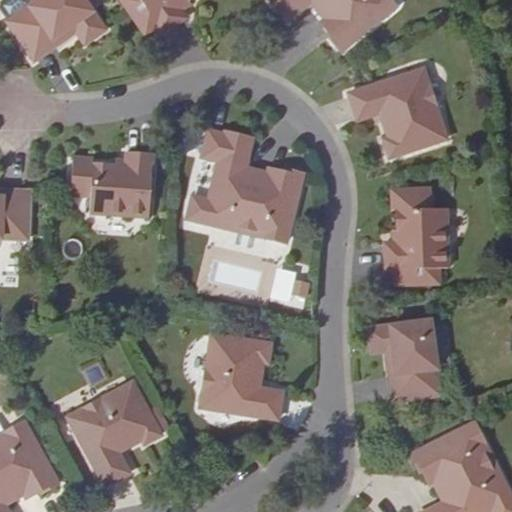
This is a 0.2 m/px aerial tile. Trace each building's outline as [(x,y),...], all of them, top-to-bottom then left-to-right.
[(71,26),(77,35),(84,44),(103,30),(91,11),(84,2),(83,0),(32,0),(32,3),(5,20),(32,59),(53,45),(56,43),(55,41),(67,32),(65,29),(71,26)] [(101,0),(87,0),(84,2),(91,11),(103,2),(101,0)] [(187,0),(119,0),(126,10),(138,1),(156,26),(162,34),(184,18),(178,10),(188,2),(187,0)] [(271,0),(287,20),(308,4),(312,0),(321,13),(326,9),(331,15),(321,22),(331,35),(329,36),(341,51),(397,7),(391,0),(271,0)] [(312,0),(308,4),(317,15),(321,13),(312,0)] [(138,1),(126,10),(144,34),(156,26),(138,1)] [(56,49),(77,35),(71,26),(65,29),(67,32),(55,41),(56,43),(53,45),(56,49)] [(422,70),(348,94),(356,121),(383,112),(386,120),(382,121),(388,138),(383,140),(389,158),(445,140),(422,70)] [(216,162),(223,135),(207,131),(201,158),(216,162)] [(243,169),(244,165),(251,139),(223,132),(223,135),(216,162),(207,201),(202,223),(229,230),(230,225),(263,233),(262,238),(285,244),(302,174),(283,170),(283,173),(267,170),(264,181),(257,179),(258,174),(243,169)] [(111,166),(71,163),(68,196),(89,196),(87,214),(148,218),(151,155),(125,153),(124,164),(111,163),(111,166)] [(72,157),(71,163),(111,166),(111,163),(111,160),(72,157)] [(259,169),(244,165),(243,169),(258,174),(259,169)] [(427,190),(395,191),(396,230),(393,231),(394,243),(383,244),(384,271),(394,270),(424,269),(425,285),(438,284),(437,270),(447,269),(445,209),(429,209),(427,190)] [(0,238),(26,240),(28,193),(0,191),(0,238)] [(185,220),(202,223),(207,201),(191,197),(185,220)] [(394,286),(425,285),(424,269),(394,270),(394,286)] [(388,374),(389,377),(393,403),(439,396),(435,364),(439,359),(436,344),(432,342),(429,321),(367,329),(371,354),(381,353),(393,351),(393,357),(389,358),(392,373),(388,374)] [(270,345),(211,335),(199,407),(276,421),(281,393),(252,388),(254,379),(259,380),(262,363),(267,364),(270,345)] [(384,378),(389,377),(388,374),(392,373),(389,358),(393,357),(393,351),(381,353),(384,378)] [(132,383),(67,418),(104,488),(128,475),(114,449),(123,444),(125,449),(140,441),(143,445),(160,436),(132,383)] [(0,511),(6,511),(5,509),(2,505),(16,497),(13,492),(20,489),(26,499),(39,491),(40,494),(57,484),(24,422),(2,434),(5,438),(0,441),(0,511)] [(473,424),(410,455),(419,472),(421,471),(428,484),(439,480),(442,487),(436,489),(443,503),(425,511),(488,511),(491,511),(511,511),(511,501),(499,476),(494,478),(480,448),(485,446),(473,424)] [(19,501),(16,497),(2,505),(5,509),(19,501)]
